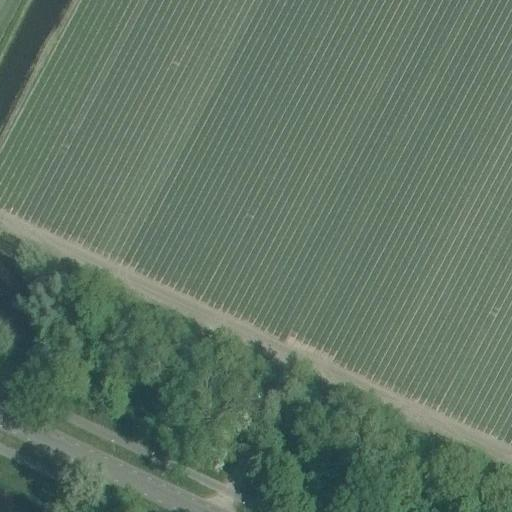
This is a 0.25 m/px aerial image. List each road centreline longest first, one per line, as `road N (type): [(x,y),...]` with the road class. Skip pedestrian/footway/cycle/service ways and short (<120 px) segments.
road 1 (tertiary): [(0,416),(201,511)]
road 2 (track): [(226,493),(295,364)]
